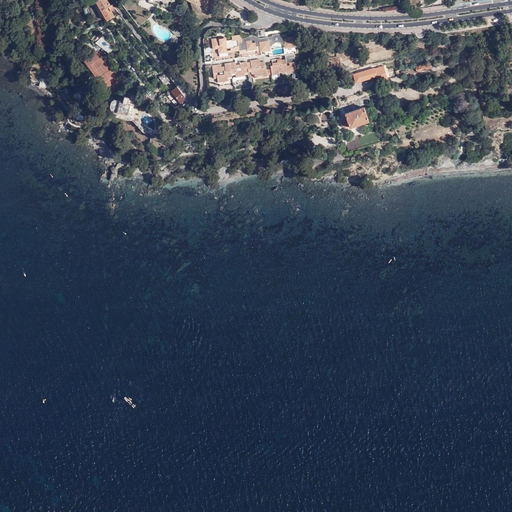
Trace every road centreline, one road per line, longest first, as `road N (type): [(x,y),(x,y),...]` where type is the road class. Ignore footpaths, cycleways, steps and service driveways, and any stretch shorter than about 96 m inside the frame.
road 1 (residential): [(112,0),(193,100),(203,86),(202,32),(213,24),(264,23),(274,12)]
road 2 (secondary): [(274,12),(389,25),(511,10)]
road 3 (secondary): [(511,2),(388,18),(276,5)]
road 4 (unknown): [(196,99),(208,109),(363,87)]
